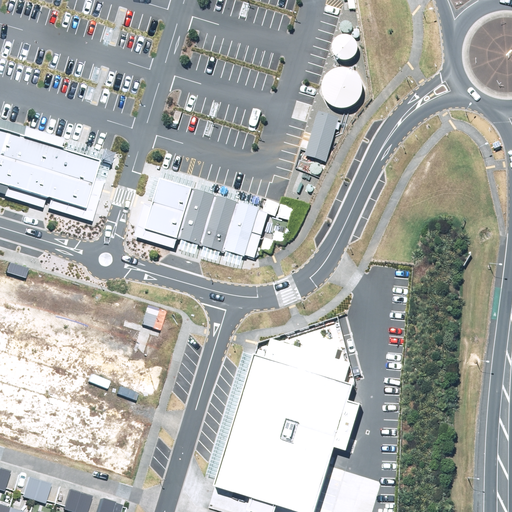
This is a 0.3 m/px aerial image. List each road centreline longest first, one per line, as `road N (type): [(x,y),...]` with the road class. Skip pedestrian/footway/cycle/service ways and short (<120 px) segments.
road 1 (unclassified): [(232,294),(287,289),(322,264),(400,124)]
road 2 (residential): [(166,506),(232,294)]
road 3 (residential): [(0,454),(166,506)]
road 4 (secondary): [(503,511),(511,362)]
